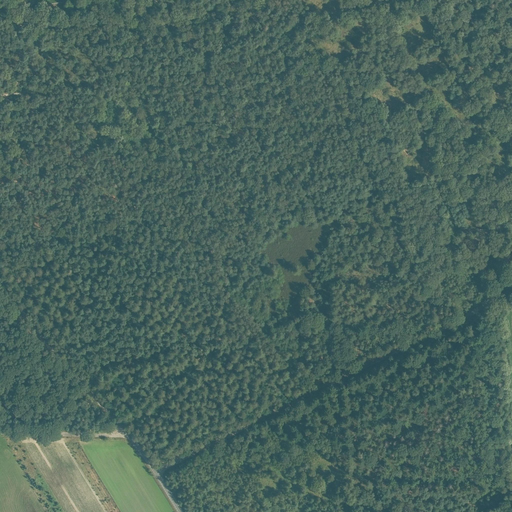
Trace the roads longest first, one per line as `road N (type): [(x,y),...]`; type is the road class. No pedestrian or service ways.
road 1 (unclassified): [(156,472),(466,317),(511,286)]
road 2 (unclassified): [(129,436),(0,286)]
road 3 (unclassified): [(0,432),(129,436)]
